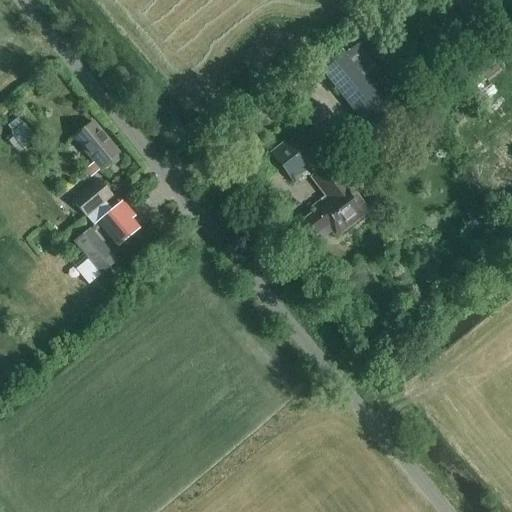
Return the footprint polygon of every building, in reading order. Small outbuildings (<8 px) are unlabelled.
[(486,25),(500,14),(492,4),(478,15),(486,25)] [(405,97),(362,41),(344,55),(335,43),(312,60),(357,118),(331,139),(351,160),(377,141),(366,129),(405,97)] [(90,177),(98,171),(118,154),(93,124),(73,140),(93,165),(85,171),(90,177)] [(25,127),(11,138),(24,153),(37,143),(25,127)] [(329,153),(309,128),(286,146),(284,144),(270,155),(291,182),(329,153)] [(344,184),(330,165),(311,180),(326,199),(312,209),(315,213),(304,221),(316,236),(317,235),(321,239),(330,232),(335,238),(368,213),(345,184),(344,184)] [(87,220),(112,198),(97,181),(72,203),(87,220)] [(118,206),(96,225),(116,249),(138,231),(118,206)] [(87,233),(71,246),(98,278),(98,279),(114,266),(87,233)]
